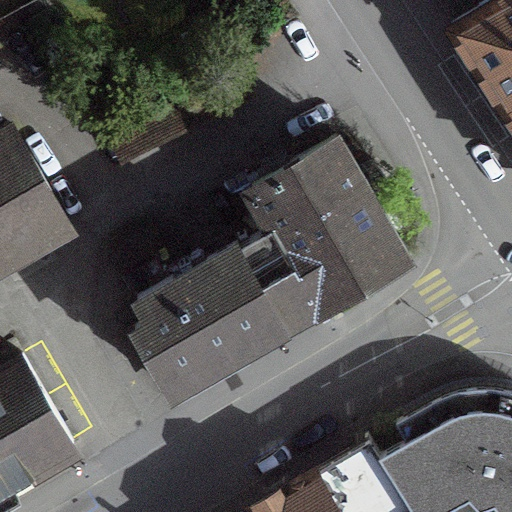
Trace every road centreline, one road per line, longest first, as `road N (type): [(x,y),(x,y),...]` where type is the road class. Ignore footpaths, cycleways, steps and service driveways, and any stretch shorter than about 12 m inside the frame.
road 1 (residential): [(511,275),(127,511)]
road 2 (tertiary): [(511,224),(361,0)]
